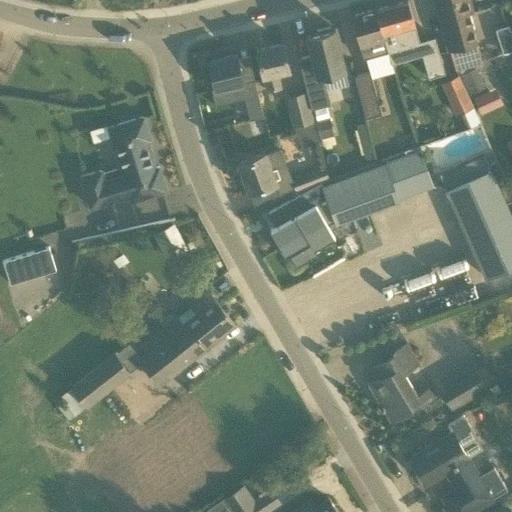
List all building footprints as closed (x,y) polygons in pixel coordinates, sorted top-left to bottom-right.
[(383,39),(386,49),(399,45),(400,46),(419,41),(407,0),(376,9),(375,8),(374,8),(383,39)] [(481,61),(469,12),(473,11),(469,0),(434,0),(448,50),(449,50),(456,68),(481,61)] [(387,52),(386,49),(383,39),(374,8),(351,15),(359,43),(363,59),(387,52)] [(506,23),(491,26),(496,49),(510,46),(506,23)] [(299,58),(307,91),(311,108),(330,104),(323,74),(345,68),(335,28),(331,29),(331,26),(317,30),(317,32),(314,33),(315,39),(308,41),(312,55),(299,58)] [(434,37),(419,41),(429,78),(445,73),(434,37)] [(281,87),(277,71),(289,69),(283,43),(256,49),(263,75),(267,90),(281,87)] [(216,103),(246,96),(243,81),(236,54),(209,61),(215,87),(211,88),(215,105),(217,104),(216,103)] [(469,94),(481,89),(473,70),(461,74),(469,94)] [(369,71),(354,75),(365,116),(380,112),(369,71)] [(252,118),(264,116),(255,78),(243,81),(246,96),(249,107),(252,118)] [(464,85),(453,90),(462,112),(473,107),(464,85)] [(307,91),(285,96),(292,127),(314,121),(311,108),(307,91)] [(481,114),(493,109),(486,93),(474,98),(481,114)] [(462,112),(460,113),(467,128),(481,123),(473,107),(462,112)] [(133,200),(167,190),(161,167),(157,168),(149,141),(153,140),(146,117),(112,127),(126,175),(106,180),(103,170),(83,176),(92,206),(131,195),(133,200)] [(330,117),(316,120),(321,139),(334,136),(330,117)] [(363,124),(357,126),(363,152),(370,151),(363,124)] [(286,163),(281,148),(266,154),(265,152),(238,162),(249,192),(275,182),(280,198),(297,192),(297,191),(329,178),(325,166),(278,182),(273,167),(286,163)] [(335,221),(432,185),(419,151),(323,186),(321,182),(300,194),(268,211),(269,212),(271,211),(279,223),(270,228),(285,254),(307,242),(311,249),(332,237),(324,223),(334,217),(335,221)] [(511,265),(511,215),(506,202),(511,199),(511,195),(497,162),(489,165),(491,169),(447,189),(486,277),(511,265)] [(172,225),(154,234),(168,261),(186,251),(172,225)] [(48,247),(2,261),(9,284),(55,270),(48,247)] [(234,324),(202,284),(185,298),(195,311),(183,321),(177,314),(161,327),(169,338),(174,334),(180,342),(182,341),(195,357),(234,324)] [(169,338),(161,327),(141,343),(151,355),(143,361),(161,386),(195,357),(182,341),(180,342),(174,334),(169,338)] [(417,394),(403,372),(418,363),(407,343),(393,352),(395,354),(373,367),(380,378),(369,385),(376,395),(378,393),(384,404),(380,406),(382,409),(384,408),(390,420),(412,407),(436,393),(431,385),(417,394)] [(87,407),(131,372),(129,369),(115,352),(71,386),(87,407)] [(483,367),(477,370),(453,384),(463,402),(487,389),(485,385),(492,381),(483,367)] [(483,482),(469,457),(484,448),(464,415),(447,424),(452,433),(411,457),(426,483),(438,475),(437,474),(445,469),(460,495),(483,482)] [(338,511),(328,498),(316,508),(311,500),(293,511),(338,511)] [(261,511),(254,500),(235,511),(261,511)]
